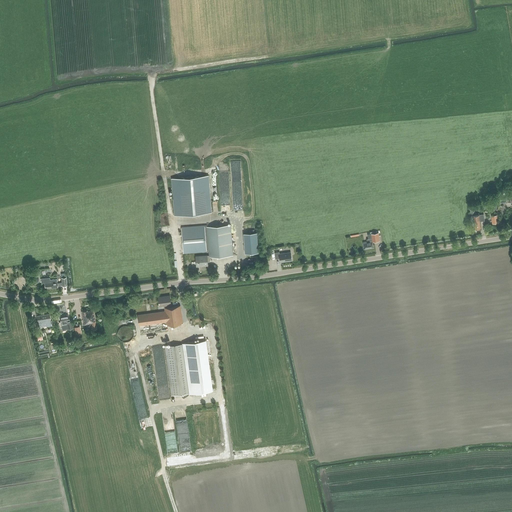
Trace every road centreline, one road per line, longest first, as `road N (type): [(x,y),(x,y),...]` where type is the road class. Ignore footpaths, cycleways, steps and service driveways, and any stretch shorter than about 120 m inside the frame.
road 1 (unclassified): [(128,289),(511,236)]
road 2 (unclassified): [(128,289),(45,299),(0,293)]
